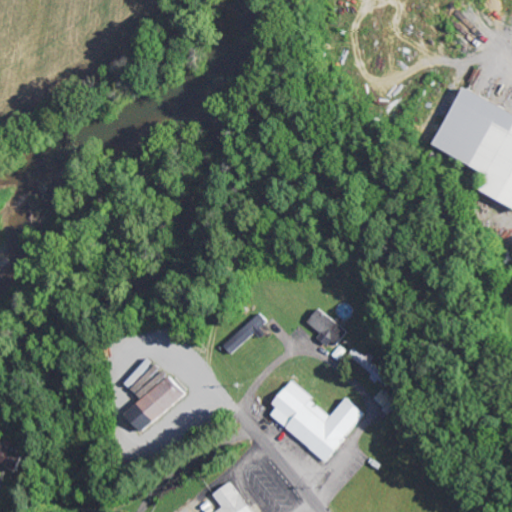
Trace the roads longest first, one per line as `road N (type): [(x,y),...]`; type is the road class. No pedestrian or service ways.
road 1 (residential): [(250,427),(175,475),(143,511)]
road 2 (residential): [(320,511),(241,418)]
